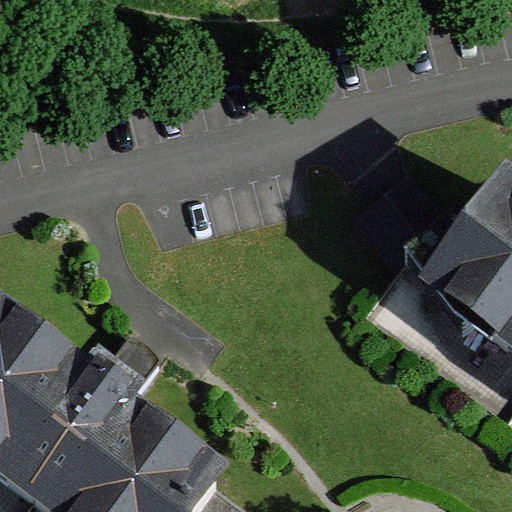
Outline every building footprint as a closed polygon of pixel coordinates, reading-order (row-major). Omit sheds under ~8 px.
[(420,276),(511,344),(511,163),(507,160),(467,211),(420,276)] [(370,210),(405,256),(409,251),(443,217),(406,179),(389,194),(370,210)] [(420,276),(467,211),(457,204),(443,217),(409,251),(420,276)] [(511,344),(420,276),(409,251),(405,256),(360,312),(511,423),(511,344)] [(0,451),(76,511),(238,511),(262,475),(158,372),(150,366),(126,348),(56,312),(27,294),(0,326),(0,451)] [(76,511),(0,451),(0,511),(76,511)]
